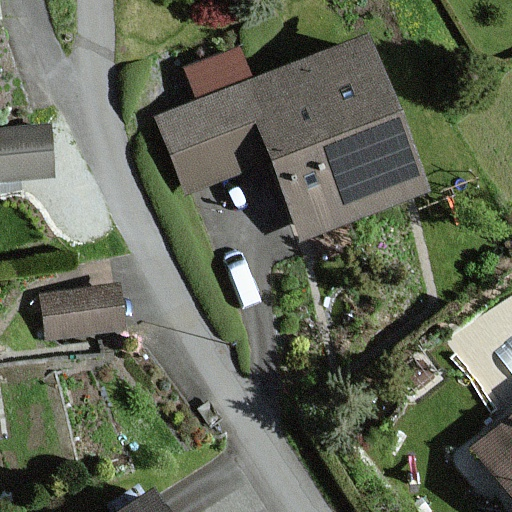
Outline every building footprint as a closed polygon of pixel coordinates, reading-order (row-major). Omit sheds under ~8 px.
[(348,39),(151,121),(184,199),(260,167),(291,242),(412,192),(348,39)] [(0,180),(48,177),(44,131),(0,134),(0,180)] [(68,218),(65,191),(29,196),(33,223),(68,218)] [(116,330),(113,293),(47,299),(51,336),(116,330)] [(511,407),(468,442),(511,498),(511,407)]
